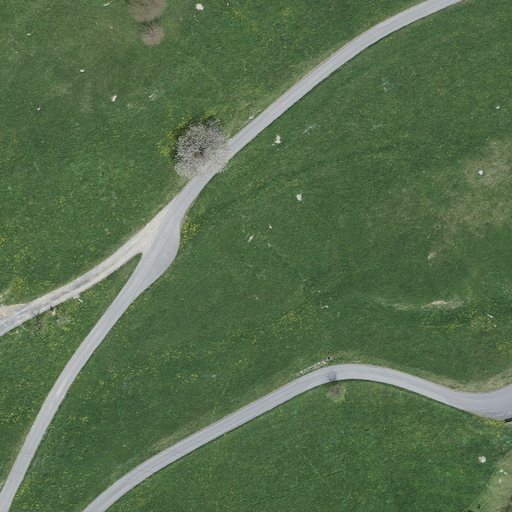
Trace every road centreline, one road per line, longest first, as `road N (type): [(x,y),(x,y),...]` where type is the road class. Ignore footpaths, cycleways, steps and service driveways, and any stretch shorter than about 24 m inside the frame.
road 1 (unclassified): [(0,509),(50,405),(125,299),(181,199),(325,67),(398,20),(447,0)]
road 2 (unclassified): [(511,395),(459,400),(375,373),(321,374),(150,465),(93,511)]
